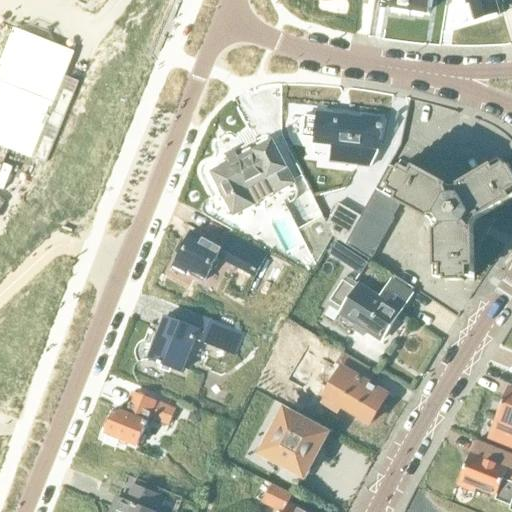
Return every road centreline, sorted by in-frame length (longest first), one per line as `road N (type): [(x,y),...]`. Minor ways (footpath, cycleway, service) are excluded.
road 1 (tertiary): [(224,22),(25,511)]
road 2 (tertiary): [(379,511),(511,285)]
road 3 (tertiary): [(355,62),(224,22)]
